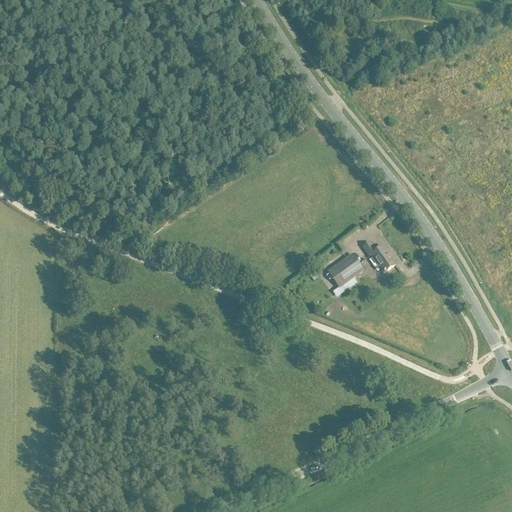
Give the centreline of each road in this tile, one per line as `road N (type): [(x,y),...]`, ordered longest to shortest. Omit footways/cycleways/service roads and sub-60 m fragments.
road 1 (tertiary): [(511,373),(438,245),(256,0)]
road 2 (unclassified): [(221,511),(451,399),(511,378)]
